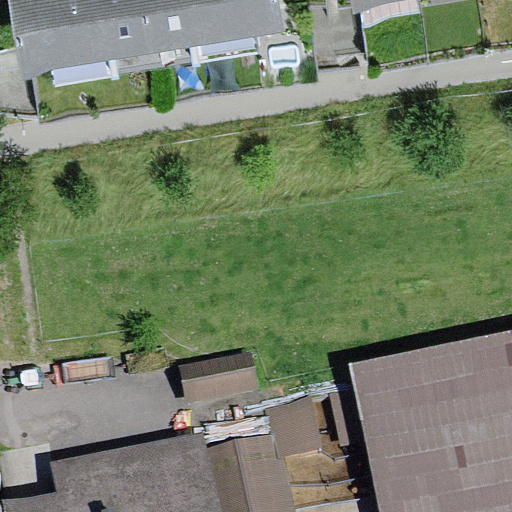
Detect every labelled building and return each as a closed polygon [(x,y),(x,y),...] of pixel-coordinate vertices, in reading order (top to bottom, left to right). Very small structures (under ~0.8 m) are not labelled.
[(274,0),(20,0),(28,45),(275,5),(274,0)] [(511,511),(511,349),(362,378),(387,511),(511,511)] [(247,361),(189,372),(195,402),(253,391),(247,361)] [(275,446),(230,456),(241,511),(295,511),(286,467),(340,456),(328,402),(268,414),(275,446)] [(232,511),(220,442),(55,472),(61,511),(232,511)]
